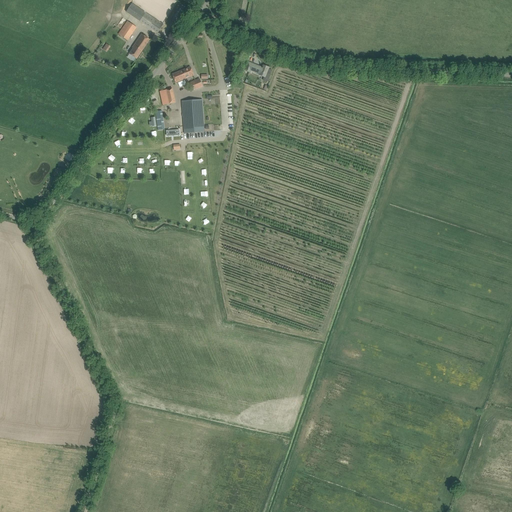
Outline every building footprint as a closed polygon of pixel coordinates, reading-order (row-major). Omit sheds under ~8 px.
[(163,24),(146,13),(132,3),(127,12),(140,21),(157,33),(163,24)] [(127,21),(118,34),(127,40),(137,27),(127,21)] [(130,54),(133,56),(137,59),(150,40),(142,34),(134,45),(135,46),(130,54)] [(106,43),(102,49),(107,52),(110,46),(106,43)] [(267,72),(269,68),(263,65),(263,67),(262,67),(262,68),(260,67),(254,64),(253,64),(252,64),(249,62),(248,62),(247,65),(245,64),(243,68),(245,69),(244,70),(249,72),(250,70),(260,73),(259,75),(265,77),(267,72)] [(183,70),(184,73),(182,74),(184,80),(190,78),(190,77),(194,75),(192,72),(191,67),(183,70)] [(176,84),(181,82),(184,80),(182,74),(184,73),(183,70),(172,74),(176,84)] [(163,105),(168,104),(175,102),(173,93),(172,88),(160,91),(163,105)] [(205,132),(202,99),(182,101),(184,134),(205,132)] [(162,110),(156,111),(159,140),(166,139),(162,110)]
